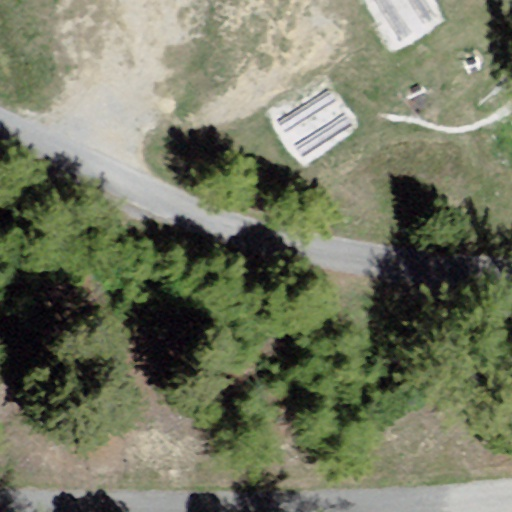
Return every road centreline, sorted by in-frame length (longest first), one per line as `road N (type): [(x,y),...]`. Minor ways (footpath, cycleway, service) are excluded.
road 1 (unclassified): [(0,123),(180,206),(294,245),(511,272)]
road 2 (unclassified): [(511,501),(0,494)]
